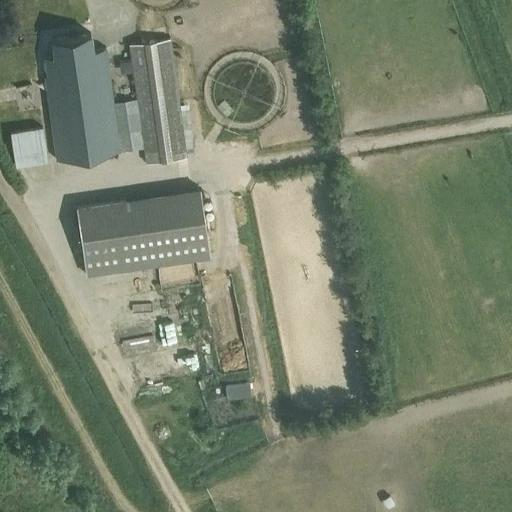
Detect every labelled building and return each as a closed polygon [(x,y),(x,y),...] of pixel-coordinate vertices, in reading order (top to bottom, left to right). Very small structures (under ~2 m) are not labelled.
[(56,159),(118,150),(104,48),(92,49),(90,33),(51,38),(53,54),(45,55),(48,75),(45,76),(56,159)] [(145,163),(185,157),(169,38),(129,44),(145,163)] [(0,91),(0,102),(21,101),(20,90),(0,91)] [(209,256),(200,195),(76,213),(85,274),(209,256)] [(117,310),(108,313),(113,334),(123,332),(117,310)] [(162,331),(190,325),(188,317),(161,324),(162,331)]
